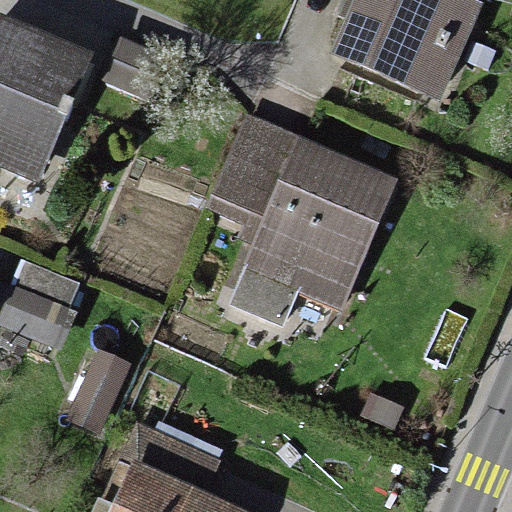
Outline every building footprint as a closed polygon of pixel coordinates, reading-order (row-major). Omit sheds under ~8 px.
[(481,0),(356,0),(334,51),(440,98),(483,0),(481,0)] [(0,46),(0,206),(29,219),(89,86),(0,46)] [(241,225),(236,237),(242,240),(223,284),(236,289),(230,303),(282,326),(298,289),(340,308),(397,179),(248,113),(205,209),(241,225)] [(0,276),(0,320),(59,346),(75,308),(0,276)] [(131,364),(97,348),(65,420),(99,435),(131,364)] [(137,420),(93,511),(251,511),(207,491),(222,460),(137,420)]
